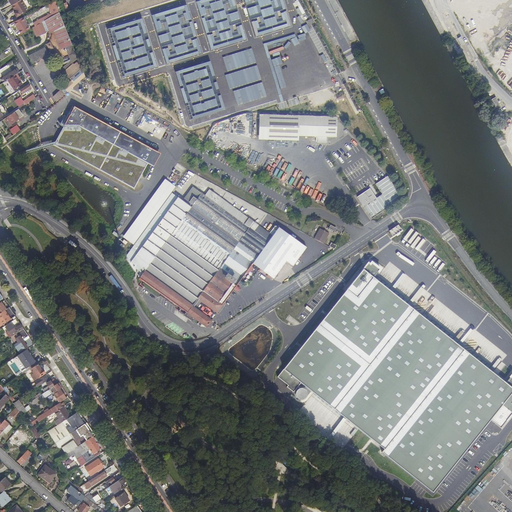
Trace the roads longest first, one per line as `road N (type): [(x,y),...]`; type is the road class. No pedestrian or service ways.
road 1 (unclassified): [(427,203),(218,338),(183,347),(144,323),(77,238),(37,211),(0,202)]
road 2 (primary): [(172,511),(0,255)]
road 3 (unclassified): [(319,0),(427,203)]
road 4 (unclassified): [(427,203),(511,311)]
